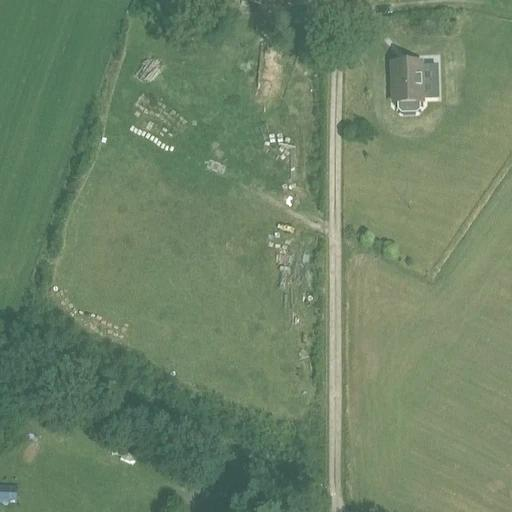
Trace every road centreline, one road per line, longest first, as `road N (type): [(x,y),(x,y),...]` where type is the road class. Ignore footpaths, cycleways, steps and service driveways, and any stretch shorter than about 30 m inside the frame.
road 1 (unknown): [(343,0),(336,354),(345,511)]
road 2 (unknown): [(334,511),(275,473),(227,475),(195,511)]
